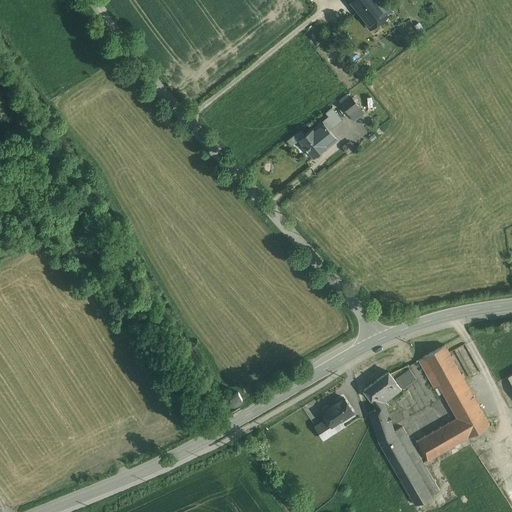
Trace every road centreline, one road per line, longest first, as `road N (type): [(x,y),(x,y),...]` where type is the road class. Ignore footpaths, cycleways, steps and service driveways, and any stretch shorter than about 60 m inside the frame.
road 1 (unclassified): [(376,338),(357,303),(124,49),(92,0)]
road 2 (secondary): [(376,338),(214,434),(45,511)]
road 3 (secondary): [(511,305),(376,338)]
